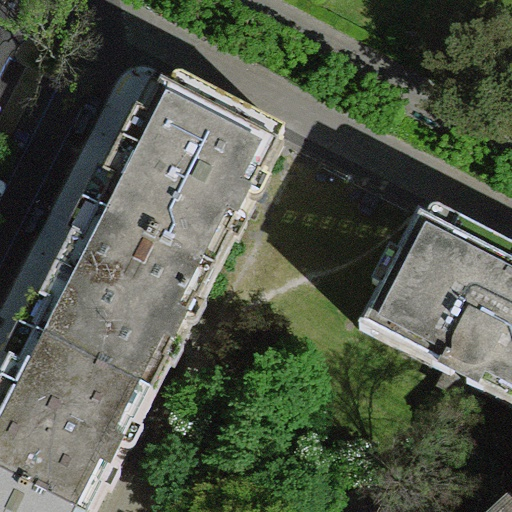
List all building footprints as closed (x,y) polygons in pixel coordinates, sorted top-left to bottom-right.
[(155,78),(89,206),(220,275),(286,147),(155,78)] [(156,400),(220,275),(89,206),(24,332),(156,400)] [(511,408),(511,264),(421,217),(362,331),(511,408)] [(0,476),(67,511),(95,511),(156,400),(24,332),(0,379),(0,476)] [(0,511),(67,511),(0,476),(0,511)]
